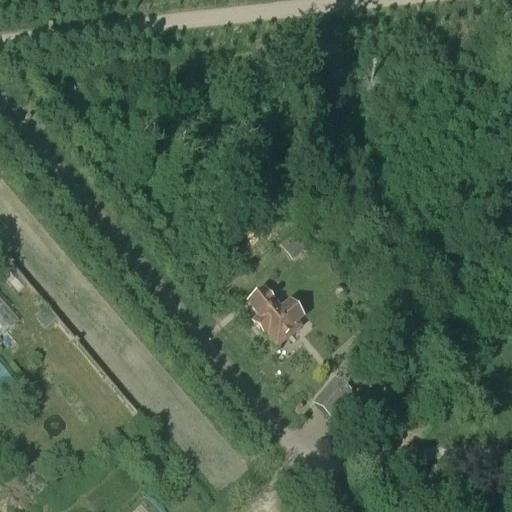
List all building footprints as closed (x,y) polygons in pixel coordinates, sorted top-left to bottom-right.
[(295,232),(278,246),(288,261),(307,247),(295,232)] [(263,291),(246,306),(257,319),(252,323),(265,338),(274,348),(298,329),(294,324),(299,320),(286,305),(279,310),(263,291)] [(0,339),(17,324),(0,303),(0,339)] [(38,320),(46,330),(56,322),(47,312),(38,320)] [(340,373),(363,393),(372,381),(349,362),(340,373)] [(0,370),(0,389),(9,382),(0,370)] [(353,396),(337,382),(314,408),(331,422),(353,396)]
